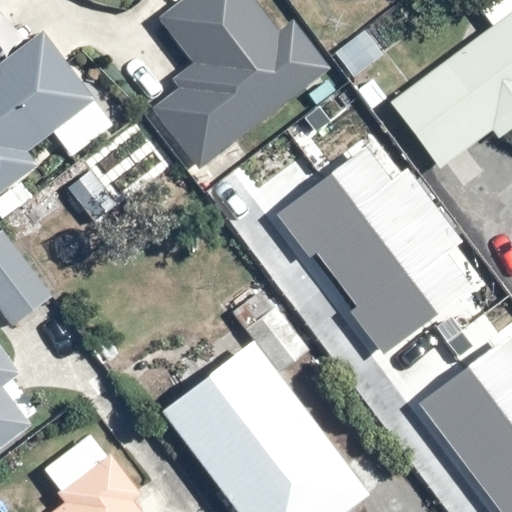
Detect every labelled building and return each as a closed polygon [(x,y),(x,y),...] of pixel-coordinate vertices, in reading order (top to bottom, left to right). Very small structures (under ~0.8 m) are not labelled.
[(187,67),(142,102),(195,170),(241,135),(322,73),(266,0),(173,0),(149,18),(187,67)] [(511,0),(488,0),(501,16),(390,104),(442,169),(494,128),(500,136),(511,126),(511,0)] [(0,63),(0,191),(34,165),(24,153),(92,100),(39,33),(0,63)] [(441,205),(398,237),(445,301),(489,269),(441,205)] [(51,295),(0,230),(0,312),(11,327),(51,295)] [(302,347),(267,304),(236,330),(272,372),(302,347)] [(0,453),(96,382),(61,335),(31,357),(0,314),(0,453)] [(488,511),(511,494),(511,382),(465,321),(382,383),(479,511),(488,511)] [(229,402),(183,438),(239,511),(345,511),(369,494),(291,394),(248,427),(229,402)] [(184,511),(176,501),(161,511),(151,511),(141,497),(145,494),(96,426),(39,467),(58,493),(31,511),(184,511)]
